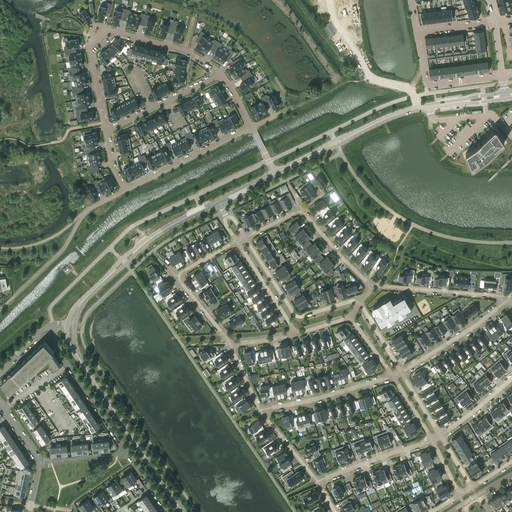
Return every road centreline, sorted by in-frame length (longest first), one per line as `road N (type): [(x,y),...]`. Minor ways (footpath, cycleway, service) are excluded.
road 1 (tertiary): [(70,324),(74,353),(182,511)]
road 2 (tertiary): [(217,203),(148,241),(87,297),(70,324)]
road 3 (residential): [(358,300),(295,316),(245,238)]
road 4 (residential): [(230,343),(178,278),(237,242)]
road 5 (residential): [(418,108),(409,89),(368,75),(328,0)]
road 6 (residential): [(52,325),(68,365),(126,452)]
road 7 (residential): [(125,189),(251,127)]
road 8 (residential): [(370,286),(509,298)]
road 9 (residential): [(260,410),(392,377)]
road 10 (residential): [(402,372),(509,298)]
road 11 (residential): [(502,75),(427,84),(415,31)]
road 12 (residential): [(105,130),(220,74)]
road 13 (residential): [(317,481),(432,441)]
road 14 (residential): [(110,30),(184,50),(220,74)]
